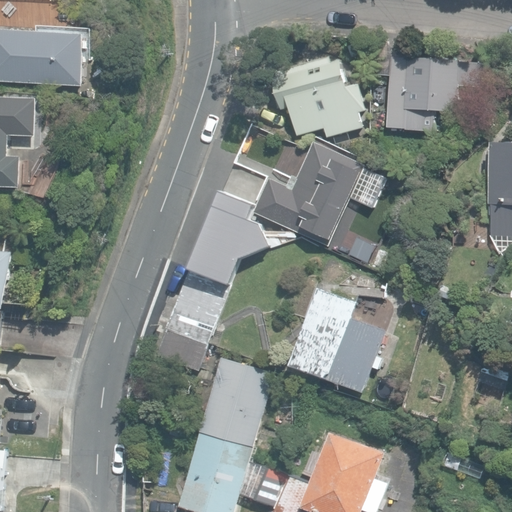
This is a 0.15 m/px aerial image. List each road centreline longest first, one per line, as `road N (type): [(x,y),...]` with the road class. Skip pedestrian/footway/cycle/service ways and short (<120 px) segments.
road 1 (tertiary): [(106,511),(120,392),(208,91),(216,0)]
road 2 (residential): [(511,17),(270,0)]
